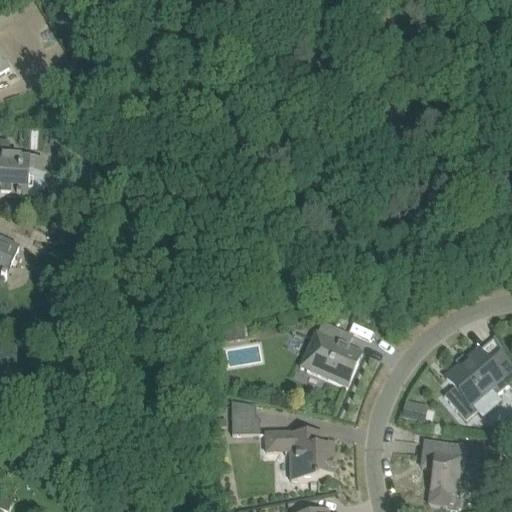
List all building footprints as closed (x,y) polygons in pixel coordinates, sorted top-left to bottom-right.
[(0,78),(10,73),(0,55),(0,78)] [(78,133),(52,131),(51,149),(77,151),(78,133)] [(111,153),(112,136),(99,136),(98,152),(99,152),(111,153)] [(0,153),(16,154),(16,143),(0,142),(0,153)] [(46,160),(8,158),(0,158),(0,198),(31,200),(32,172),(45,173),(46,160)] [(87,235),(76,258),(89,264),(99,241),(87,235)] [(0,288),(1,289),(2,288),(11,269),(19,252),(0,242),(0,288)] [(246,342),(244,327),(225,329),(227,345),(246,342)] [(304,371),(329,383),(348,391),(359,366),(346,360),(350,351),(330,342),(335,331),(326,327),(322,337),(320,336),(304,371)] [(471,410),(498,389),(504,383),(479,353),(447,381),(460,396),(471,410)] [(424,418),(447,420),(448,411),(425,409),(424,418)] [(214,422),(214,430),(227,430),(227,422),(214,422)] [(232,423),(232,439),(261,438),(260,422),(256,422),(232,423)] [(323,436),(294,436),(265,437),(265,459),(289,458),(289,483),(302,483),(302,484),(319,484),(319,480),(334,480),(333,450),(323,450),(323,436)] [(463,450),(425,445),(423,466),(425,466),(424,471),(433,473),(430,494),(431,494),(429,508),(448,510),(450,497),(456,497),(459,479),(467,473),(468,464),(461,463),(463,450)] [(10,511),(14,503),(1,498),(0,500),(0,511),(2,511),(10,511)]
